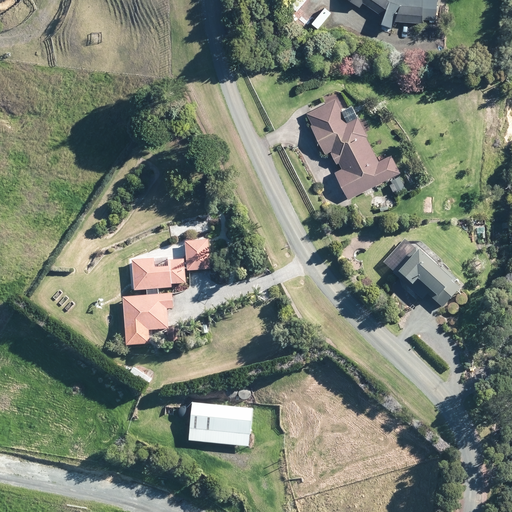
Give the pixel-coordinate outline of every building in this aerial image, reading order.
[(307,21),(306,23),(311,27),(321,14),(303,0),(293,0),(287,8),(296,15),(298,13),(307,21)] [(397,27),(399,21),(440,22),(441,0),(351,0),(362,8),(365,4),(384,19),(383,22),(397,27)] [(312,113),(307,115),(326,153),(332,150),(338,162),(332,165),(349,200),(392,179),(399,193),(408,189),(400,172),(404,171),(395,153),(380,160),(357,114),(351,117),(339,94),(327,100),(328,102),(311,110),(312,113)] [(466,288),(412,236),(384,265),(423,301),(429,295),(445,310),(466,288)] [(211,243),(189,243),(190,270),(212,269),(211,243)] [(148,295),(125,296),(127,345),(154,344),(153,329),(170,329),(170,343),(183,343),(183,327),(172,327),(171,308),(176,308),(176,293),(163,294),(163,289),(173,289),(173,284),(187,283),(186,257),(153,258),(153,255),(130,256),(132,291),(148,290),(148,295)] [(153,378),(137,367),(132,374),(148,385),(153,378)] [(255,408),(192,404),(189,441),(253,446),(255,408)]
